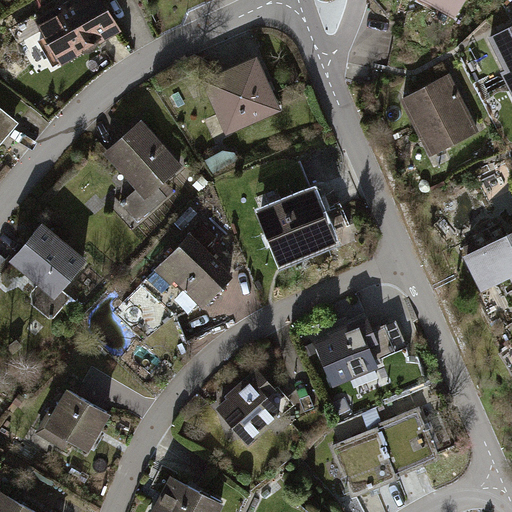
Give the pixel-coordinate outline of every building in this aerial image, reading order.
[(63,0),(35,14),(60,65),(130,31),(115,0),(63,0)] [(463,0),(417,0),(453,19),(463,0)] [(511,23),(488,36),(511,83),(511,23)] [(201,74),(226,136),(282,114),(257,51),(201,74)] [(482,128),(452,73),(401,100),(430,155),(482,128)] [(0,144),(22,119),(0,100),(0,144)] [(186,166),(147,115),(108,145),(140,186),(124,199),(140,220),(177,191),(168,180),(186,166)] [(240,153),(224,150),(222,161),(238,164),(240,153)] [(265,211),(288,260),(343,234),(320,186),(265,211)] [(99,192),(85,203),(94,216),(108,205),(99,192)] [(89,256),(48,220),(16,257),(44,281),(33,294),(35,305),(48,316),(58,314),(74,296),(63,286),(89,256)] [(240,269),(200,230),(164,267),(204,306),(240,269)] [(511,272),(511,230),(469,251),(485,285),(511,272)] [(334,385),(385,365),(383,360),(373,337),(384,333),(376,313),(315,338),(334,385)] [(268,371),(224,403),(252,443),(272,429),(297,412),(289,401),(268,371)] [(117,407),(76,381),(61,404),(58,401),(44,423),(74,442),(78,436),(93,446),(117,407)] [(376,425),(399,477),(443,458),(420,406),(376,425)] [(332,445),(355,496),(399,477),(376,425),(332,445)] [(225,511),(234,490),(174,465),(154,511),(225,511)] [(71,511),(8,476),(0,489),(0,511),(71,511)] [(291,511),(329,511),(309,493),(291,511)]
